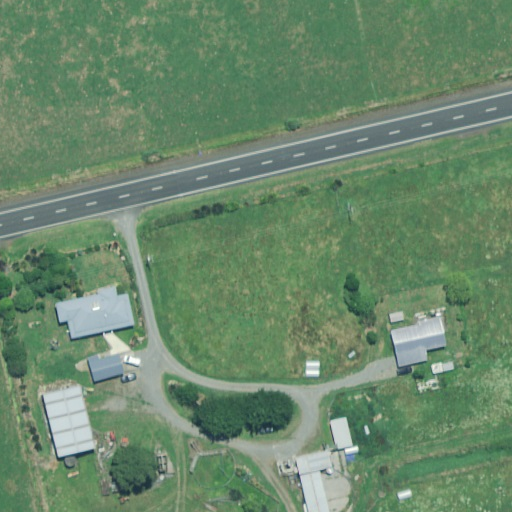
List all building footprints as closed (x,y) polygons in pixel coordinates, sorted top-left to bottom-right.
[(116,297),(114,286),(96,290),(97,295),(55,304),(59,322),(66,321),(70,338),(133,325),(126,295),(116,297)] [(445,346),(439,318),(416,323),(417,325),(390,331),(398,367),(426,361),(424,351),(445,346)] [(123,374),(118,353),(88,361),(93,382),(123,374)] [(453,370),(452,362),(430,366),(431,374),(453,370)] [(94,448),(79,386),(48,394),(47,386),(40,388),(57,457),(94,448)] [(351,446),(345,418),(330,421),(336,449),(351,446)] [(330,467),(327,451),(295,458),(307,511),(327,511),(318,470),(330,467)]
